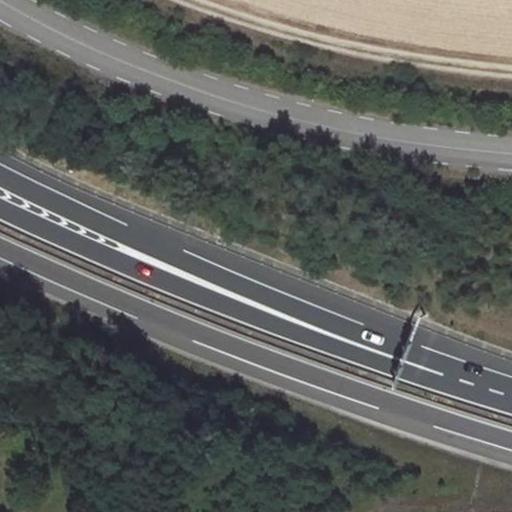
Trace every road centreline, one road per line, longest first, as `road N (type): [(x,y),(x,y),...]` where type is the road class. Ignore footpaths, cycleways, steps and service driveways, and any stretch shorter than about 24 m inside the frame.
road 1 (trunk): [(0,247),(232,344),(511,439)]
road 2 (trunk): [(442,374),(408,351),(168,256),(0,175)]
road 3 (trunk): [(442,374),(400,371),(165,282),(0,207)]
road 4 (track): [(185,0),(329,45),(511,73)]
